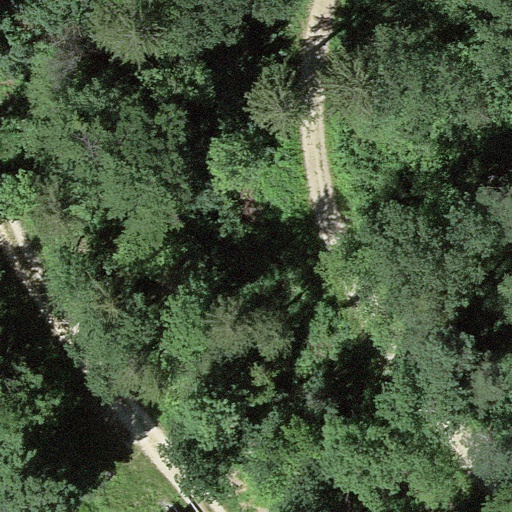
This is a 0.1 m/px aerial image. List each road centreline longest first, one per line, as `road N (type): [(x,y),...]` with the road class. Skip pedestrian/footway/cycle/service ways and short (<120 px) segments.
road 1 (track): [(511,505),(434,416),(362,296),(318,180),(311,103),(316,14),(326,0)]
road 2 (track): [(207,511),(63,322),(0,180)]
